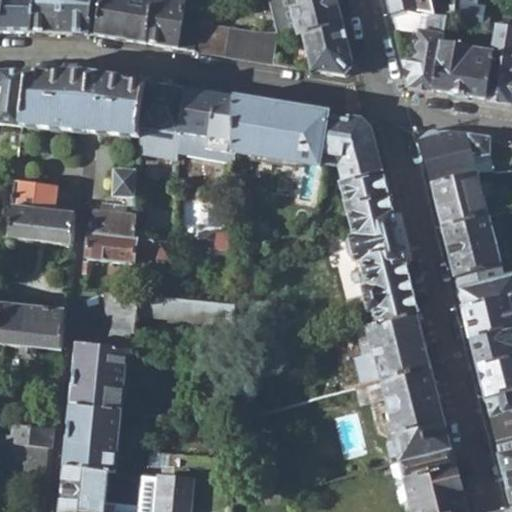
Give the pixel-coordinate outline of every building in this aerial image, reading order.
[(5,0),(2,32),(32,33),(34,0),(5,0)] [(34,0),(32,33),(55,33),(60,0),(34,0)] [(92,0),(60,0),(55,33),(88,34),(92,0)] [(100,0),(94,34),(145,43),(151,0),(100,0)] [(151,0),(145,43),(196,52),(193,22),(191,13),(186,12),(186,6),(184,2),(171,0),(151,0)] [(296,39),(302,37),(344,25),(337,0),(269,0),(278,36),(296,39)] [(388,0),(392,16),(426,13),(423,0),(388,0)] [(458,0),(457,11),(479,13),(480,0),(458,0)] [(396,32),(419,36),(420,28),(444,33),(447,18),(426,13),(392,16),(396,32)] [(196,52),(210,54),(214,25),(193,22),(196,52)] [(210,54),(226,57),(229,29),(230,28),(214,25),(210,54)] [(355,68),(344,25),(302,37),(310,70),(344,76),(355,68)] [(491,53),(485,99),(509,103),(511,85),(511,27),(495,25),(491,53)] [(409,86),(434,91),(443,42),(444,33),(420,28),(419,36),(415,59),(404,62),(409,86)] [(275,36),(229,29),(226,57),(271,64),(275,36)] [(434,91),(485,99),(491,53),(472,49),(473,47),(443,42),(434,91)] [(0,125),(22,127),(29,73),(0,74),(0,125)] [(145,138),(146,129),(147,84),(90,74),(29,73),(22,127),(145,138)] [(146,129),(182,134),(183,91),(147,84),(146,129)] [(207,151),(235,154),(234,98),(183,91),(182,134),(182,155),(207,158),(207,151)] [(373,315),(375,326),(421,315),(374,127),(362,120),(234,98),(235,154),(320,169),(321,165),(335,168),(352,231),(347,239),(348,250),(351,257),(360,262),(370,316),(373,315)] [(422,140),(433,184),(478,172),(481,172),(478,157),(490,154),(493,138),(430,130),(422,140)] [(494,171),(490,154),(478,157),(481,172),(494,171)] [(12,208),(61,214),(65,190),(25,185),(28,163),(18,162),(12,208)] [(128,195),(141,196),(143,169),(120,167),(118,194),(128,195)] [(433,184),(443,228),(490,216),(507,212),(502,197),(487,201),(478,172),(433,184)] [(89,235),(139,240),(141,202),(141,196),(128,195),(127,202),(102,200),(102,211),(97,211),(92,213),(89,235)] [(76,215),(61,214),(12,208),(8,241),(72,249),(76,215)] [(443,228),(458,289),(479,284),(477,274),(502,267),(490,216),(443,228)] [(210,248),(234,250),(234,233),(213,231),(210,248)] [(169,262),(170,243),(139,240),(89,235),(87,260),(144,266),(143,275),(167,277),(169,262)] [(170,243),(169,262),(175,262),(177,244),(170,243)] [(458,289),(471,338),(511,328),(511,302),(510,296),(511,295),(511,275),(479,284),(458,289)] [(106,294),(104,313),(136,315),(138,297),(106,294)] [(234,306),(138,297),(136,315),(136,318),(211,326),(212,329),(234,332),(234,306)] [(65,314),(7,306),(3,347),(61,353),(65,314)] [(104,313),(102,331),(134,334),(136,318),(136,315),(104,313)] [(354,360),(361,387),(379,381),(433,368),(421,315),(375,326),(353,333),(359,358),(354,360)] [(511,328),(471,338),(479,367),(511,359),(511,328)] [(102,331),(100,348),(130,352),(133,352),(134,334),(102,331)] [(78,346),(71,408),(124,412),(130,352),(100,348),(78,346)] [(511,359),(479,367),(496,438),(511,434),(511,359)] [(397,453),(399,462),(454,448),(433,368),(379,381),(384,400),(394,440),(385,442),(388,456),(397,453)] [(358,407),(384,400),(379,381),(361,387),(354,388),(358,407)] [(71,408),(64,468),(111,472),(119,473),(124,412),(71,408)] [(0,434),(0,443),(52,449),(53,430),(13,426),(11,436),(0,434)] [(0,443),(0,460),(30,463),(31,460),(50,462),(52,449),(0,443)] [(511,445),(498,448),(511,503),(511,445)] [(409,501),(411,511),(469,511),(454,448),(399,462),(409,501)] [(399,503),(409,501),(399,462),(389,465),(399,503)] [(60,511),(107,511),(111,472),(64,468),(60,511)] [(156,476),(152,511),(197,511),(199,480),(156,476)]
